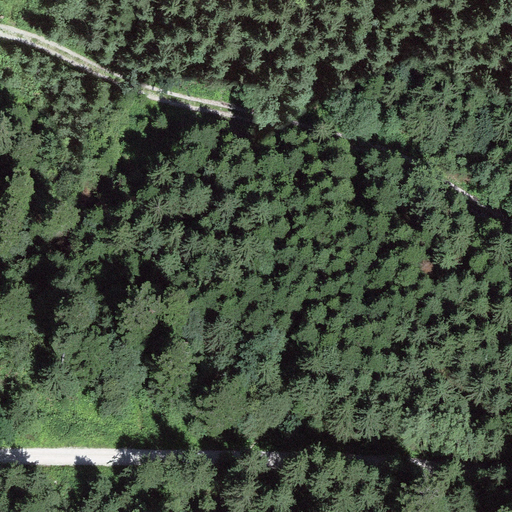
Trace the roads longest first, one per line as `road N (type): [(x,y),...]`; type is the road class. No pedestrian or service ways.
road 1 (track): [(511,229),(380,150),(126,81),(0,30)]
road 2 (track): [(511,471),(0,462)]
